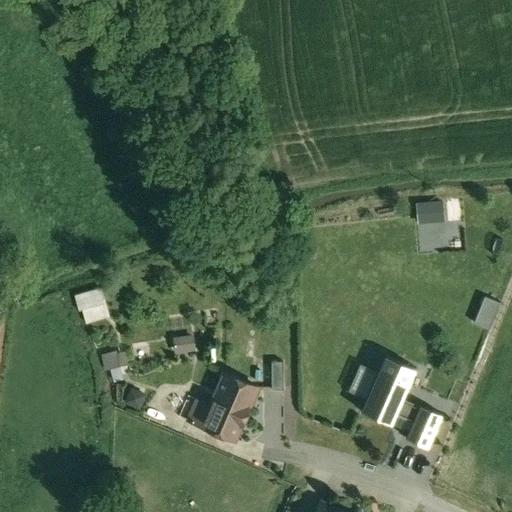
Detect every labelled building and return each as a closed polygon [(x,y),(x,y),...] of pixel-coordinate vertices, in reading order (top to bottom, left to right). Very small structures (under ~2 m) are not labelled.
[(421,201),(422,222),(450,221),(449,199),(421,201)] [(101,289),(75,296),(79,309),(82,308),(87,322),(108,315),(101,289)] [(482,323),(496,328),(505,300),(490,295),(482,323)] [(187,337),(175,338),(175,342),(173,343),(174,347),(176,347),(176,351),(189,349),(187,337)] [(115,351),(103,354),(107,369),(119,366),(115,351)] [(427,370),(405,360),(387,401),(409,411),(427,370)] [(287,366),(264,365),(263,384),(286,385),(287,366)] [(223,372),(209,404),(197,399),(188,420),(234,440),(241,424),(258,386),(223,372)] [(449,379),(439,402),(452,407),(462,384),(449,379)] [(128,386),(128,405),(148,405),(149,387),(128,386)] [(409,411),(387,401),(372,436),(417,456),(432,421),(409,411)] [(344,511),(321,502),(316,511),(344,511)]
